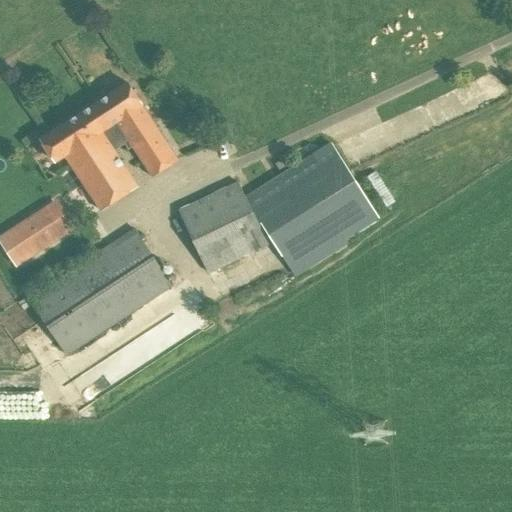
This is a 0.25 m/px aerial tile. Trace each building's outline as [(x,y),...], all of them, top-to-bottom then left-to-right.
[(87,110),(50,134),(71,166),(99,210),(138,187),(114,151),(124,144),(128,150),(132,147),(152,177),(179,160),(162,134),(127,84),(87,110)] [(331,142),(244,197),(282,256),(332,225),(369,201),(331,142)] [(210,272),(266,244),(254,220),(255,219),(237,182),(179,210),(197,247),(198,247),(210,272)] [(0,243),(16,268),(64,236),(45,207),(0,236),(0,243)] [(67,356),(173,287),(135,228),(29,297),(67,356)] [(197,337),(215,325),(201,302),(182,314),(197,337)] [(86,424),(85,411),(69,412),(69,425),(86,424)]
